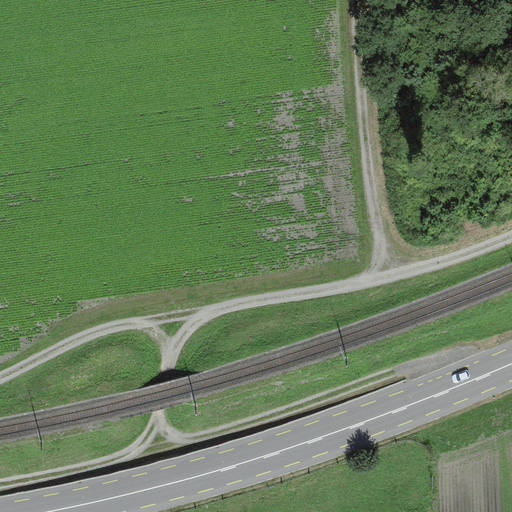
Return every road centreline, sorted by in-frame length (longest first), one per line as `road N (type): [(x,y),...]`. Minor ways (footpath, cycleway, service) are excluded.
road 1 (track): [(511,236),(382,281),(125,322),(0,378)]
road 2 (primary): [(511,364),(296,447),(55,511)]
road 3 (track): [(213,310),(165,364),(158,421),(187,438),(306,407),(418,365),(464,383)]
road 4 (track): [(382,281),(364,0)]
road 5 (track): [(0,481),(138,447),(158,421)]
